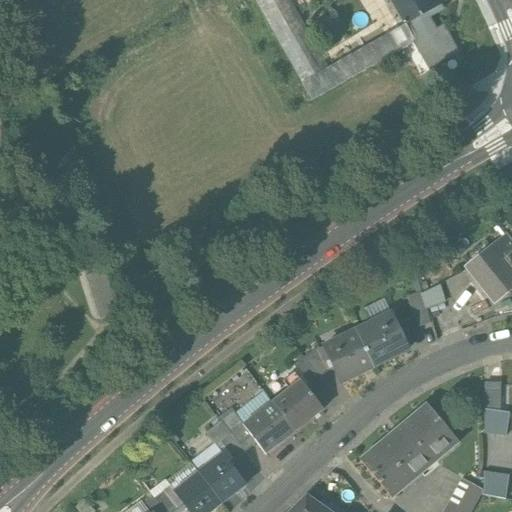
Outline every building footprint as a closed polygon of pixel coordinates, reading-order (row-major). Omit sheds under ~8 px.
[(411,45),(401,27),(325,69),(287,0),(251,0),(307,103),(411,45)] [(389,0),(404,25),(401,27),(411,45),(424,67),(455,50),(443,29),(435,33),(424,14),(442,4),(439,0),(389,0)] [(511,246),(505,237),(466,269),(495,305),(511,292),(511,246)] [(104,267),(85,274),(101,316),(120,309),(104,267)] [(440,287),(421,296),(426,311),(445,304),(440,287)] [(421,294),(407,298),(417,329),(430,325),(426,311),(421,296),(421,294)] [(410,352),(392,316),(357,334),(374,370),(410,352)] [(326,350),(343,385),(374,370),(357,334),(326,350)] [(315,351),(295,368),(298,371),(295,374),(301,382),(306,388),(326,373),(315,351)] [(301,382),(272,405),(295,434),(324,412),(306,388),(301,382)] [(484,388),(484,411),(502,413),(502,388),(484,388)] [(244,426),(243,427),(252,439),(265,457),(295,434),(272,405),(244,426)] [(457,443),(426,407),(360,463),(391,500),(457,443)] [(484,411),(484,435),(507,439),(510,414),(502,413),(484,411)] [(243,427),(244,426),(235,414),(221,425),(239,449),(252,439),(243,427)] [(239,449),(221,425),(207,435),(223,457),(229,465),(244,454),(239,449)] [(223,457),(198,475),(220,505),(245,486),(229,465),(223,457)] [(483,472),(483,493),(481,497),(506,502),(510,477),(483,472)] [(205,511),(210,511),(220,505),(198,475),(174,493),(188,511),(203,511),(204,511),(205,511)] [(462,481),(444,511),(473,511),(481,497),(483,493),(462,481)] [(164,494),(155,501),(163,511),(176,511),(178,511),(164,494)] [(293,511),(325,511),(308,498),(293,511)] [(163,511),(155,501),(145,508),(147,511),(163,511)] [(147,511),(145,508),(142,503),(128,511),(147,511)]
